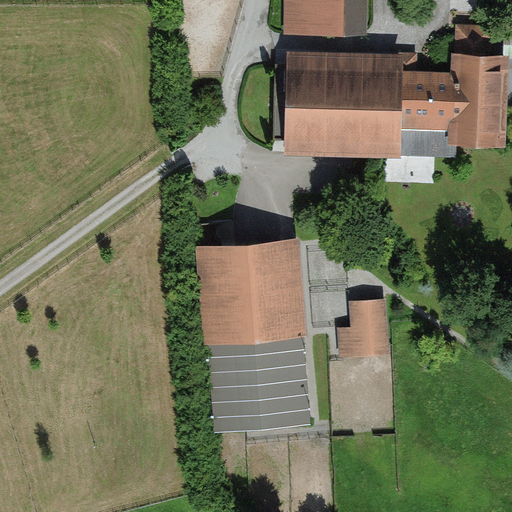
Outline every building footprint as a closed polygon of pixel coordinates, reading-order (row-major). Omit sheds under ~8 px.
[(368,0),(285,0),(285,32),(368,33),(368,0)] [(499,27),(458,24),(457,45),(498,48),(499,27)] [(413,55),(297,52),(295,151),(410,154),(413,55)] [(511,146),(511,54),(460,53),(459,74),(419,73),(417,127),(457,128),(456,145),(511,146)] [(302,235),(195,243),(203,339),(208,338),(215,429),(312,422),(305,331),(309,331),(302,235)] [(387,298),(350,300),(352,325),(339,326),(340,356),(390,354),(387,298)]
